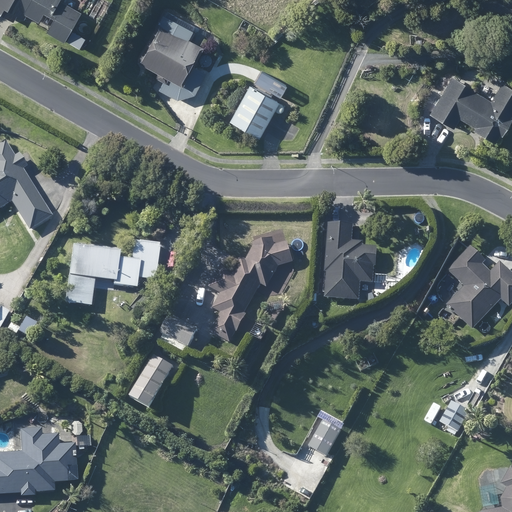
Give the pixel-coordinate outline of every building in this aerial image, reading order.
[(0,0),(0,12),(15,22),(19,15),(26,19),(27,19),(28,15),(31,17),(40,22),(46,12),(57,18),(50,32),(49,33),(66,43),(83,13),(73,7),(64,2),(61,0),(0,0)] [(159,91),(179,102),(198,96),(209,75),(195,67),(205,49),(191,41),(196,33),(165,17),(140,64),(158,74),(155,79),(163,84),(159,91)] [(474,89),(472,87),(454,77),(432,114),(455,129),(457,126),(462,118),(477,127),(475,130),(485,135),(497,143),(502,135),(504,136),(510,125),(511,122),(511,119),(511,117),(511,87),(504,83),(493,102),(477,92),(478,91),(474,89)] [(276,114),(282,102),(251,86),(239,108),(237,107),(230,120),(262,138),(276,114)] [(20,154),(17,156),(16,157),(7,142),(0,145),(0,210),(13,203),(31,231),(51,219),(53,217),(24,170),(29,168),(21,156),(20,154)] [(365,244),(359,243),(354,243),(355,226),(330,224),(330,226),(327,273),(329,273),(327,299),(362,302),(362,299),(363,283),(375,284),(376,267),(378,267),(379,248),(364,247),(365,244)] [(289,243),(287,244),(277,247),(274,239),(257,244),(256,246),(247,261),(242,259),(241,261),(237,268),(235,272),(230,269),(223,266),(211,289),(223,295),(215,309),(220,312),(223,314),(221,317),(213,333),(213,334),(232,343),(239,331),(246,317),(247,315),(246,315),(259,292),(262,285),(269,288),(280,268),(293,264),(295,263),(289,243)] [(75,247),(67,304),(92,308),(96,281),(115,283),(115,287),(138,290),(140,280),(157,282),(162,246),(136,243),(134,262),(121,260),(122,254),(120,253),(77,248),(75,247)] [(487,262),(485,259),(472,247),(449,272),(466,288),(449,306),(476,331),(500,305),(504,301),(509,305),(511,308),(511,307),(511,272),(502,263),(499,267),(497,268),(492,274),(483,266),(487,262)] [(191,350),(192,349),(201,331),(173,316),(160,341),(171,347),(175,341),(191,350)] [(170,369),(150,358),(130,393),(150,404),(170,369)] [(124,368),(115,362),(109,371),(117,377),(124,368)] [(460,433),(471,412),(453,402),(442,423),(460,433)] [(34,428),(38,424),(38,419),(33,415),(28,416),(24,420),(25,425),(29,429),(34,428)] [(332,453),(344,432),(335,426),(334,427),(324,422),(310,447),(329,458),(332,453)] [(58,435),(53,436),(43,436),(43,430),(22,431),(23,453),(0,454),(0,496),(22,495),(22,498),(32,498),(36,497),(36,494),(56,493),(56,484),(69,483),(69,469),(77,468),(76,445),(72,445),(60,446),(60,435),(58,435)] [(511,511),(511,469),(511,470),(503,486),(509,489),(502,500),(504,509),(501,510),(488,511),(511,511)] [(504,478),(506,477),(507,474),(506,471),(504,469),(501,470),(498,472),(498,474),(498,477),(501,478),(504,478)]
